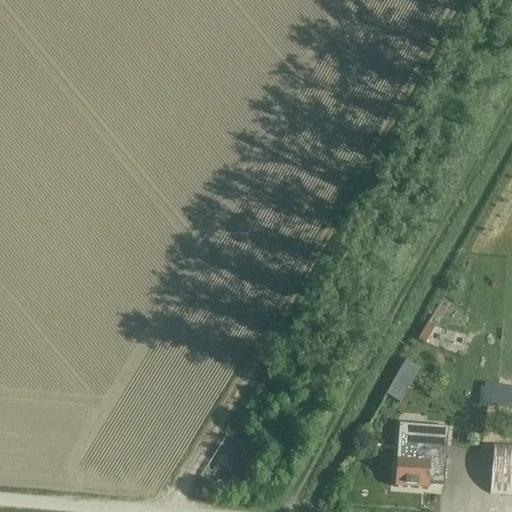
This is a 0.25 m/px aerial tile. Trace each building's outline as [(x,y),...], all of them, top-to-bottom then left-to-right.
[(426,344),(433,332),(435,329),(427,326),(425,330),(419,341),(426,344)] [(372,415),(391,421),(397,402),(410,406),(419,379),(409,376),(415,357),(393,349),(372,415)] [(409,421),(401,420),(395,489),(428,491),(430,465),(418,464),(420,443),(419,443),(419,441),(417,441),(418,428),(408,428),(409,421)] [(511,446),(494,445),(490,495),(511,496),(511,446)] [(229,487),(236,491),(240,484),(233,480),(229,487)]
